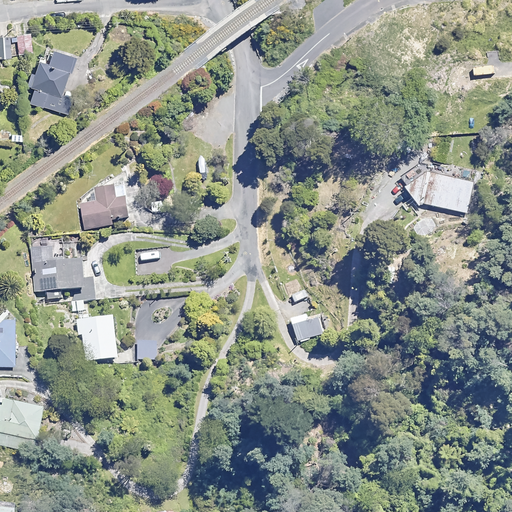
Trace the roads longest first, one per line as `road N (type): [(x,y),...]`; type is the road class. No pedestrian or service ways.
road 1 (residential): [(172,0),(0,13)]
road 2 (residential): [(248,93),(249,256)]
road 3 (residential): [(248,93),(377,0)]
